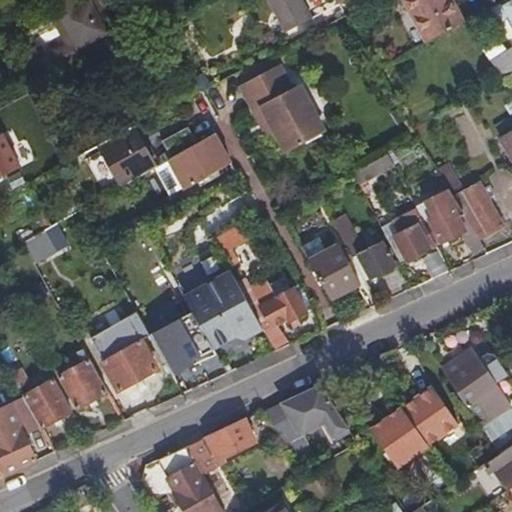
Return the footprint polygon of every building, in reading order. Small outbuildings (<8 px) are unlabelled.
[(64,13),(86,0),(85,0),(63,11),(64,13)] [(116,36),(96,0),(86,0),(64,13),(74,33),(84,52),(116,36)] [(269,0),(287,33),(311,20),(301,0),(269,0)] [(405,0),(429,42),(466,23),(452,0),(405,0)] [(511,0),(510,0),(507,2),(500,5),(492,9),(501,26),(510,21),(511,25),(511,0)] [(51,70),(84,52),(74,33),(40,50),(51,70)] [(511,49),(491,61),(502,80),(511,74),(511,49)] [(51,70),(40,50),(26,57),(36,77),(51,70)] [(262,105),(277,132),(288,150),(325,129),(300,83),(292,87),(279,64),(240,86),(253,110),(262,105)] [(511,74),(502,80),(511,96),(511,74)] [(269,137),(277,132),(262,105),(253,110),(269,137)] [(167,163),(197,145),(188,129),(163,144),(168,153),(160,159),(152,163),(133,129),(100,146),(124,187),(153,171),(167,163)] [(11,133),(0,139),(0,186),(31,169),(11,133)] [(511,158),(511,133),(501,140),(511,158)] [(231,164),(215,135),(197,145),(167,163),(182,189),(183,191),(197,183),(199,187),(218,176),(216,172),(231,164)] [(352,173),(359,185),(375,176),(374,174),(393,163),(387,153),(352,173)] [(168,197),(182,189),(167,163),(153,171),(168,197)] [(464,214),(480,240),(505,225),(481,184),(455,198),(464,214)] [(464,214),(455,198),(450,189),(426,202),(434,216),(423,222),(436,247),(462,234),(467,232),(459,216),(464,214)] [(297,203),(303,215),(322,204),(316,193),(297,203)] [(436,247),(423,222),(417,210),(394,222),(394,223),(400,234),(393,237),(402,255),(406,262),(436,247)] [(338,232),(351,226),(344,214),(332,221),(338,232)] [(480,240),(464,214),(459,216),(467,232),(462,234),(474,255),(485,248),(480,240)] [(400,234),(394,223),(382,229),(397,257),(402,255),(393,237),(400,234)] [(246,242),(237,226),(213,240),(222,256),(230,251),(246,242)] [(353,259),(364,280),(370,278),(371,280),(396,267),(384,242),(365,251),(351,226),(338,232),(348,251),(353,259)] [(24,244),(35,265),(52,256),(40,235),(24,244)] [(301,246),(308,260),(327,251),(320,237),(301,246)] [(308,260),(331,300),(360,286),(348,261),(344,253),(340,245),(327,251),(308,260)] [(213,248),(196,258),(210,284),(208,285),(211,290),(234,278),(231,272),(227,274),(213,248)] [(230,251),(222,256),(227,265),(235,260),(230,251)] [(348,251),(344,253),(348,261),(353,259),(348,251)] [(448,269),(440,255),(427,262),(434,276),(448,269)] [(245,340),(263,330),(242,291),(238,285),(234,278),(211,290),(208,285),(210,284),(196,258),(170,273),(192,314),(214,351),(235,338),(245,340)] [(238,285),(242,291),(250,287),(246,280),(238,285)] [(275,353),(289,346),(274,326),(286,320),(288,322),(305,314),(292,290),(289,292),(275,299),(272,293),(266,281),(251,290),(250,287),(242,291),(263,330),(275,353)] [(275,299),(289,292),(285,286),(272,293),(275,299)] [(305,314),(313,309),(300,286),(292,290),(305,314)] [(149,336),(137,314),(91,340),(104,364),(103,365),(118,394),(156,373),(139,342),(149,336)] [(192,314),(149,336),(152,341),(173,378),(195,366),(192,361),(214,351),(192,314)] [(78,411),(107,395),(84,353),(77,357),(82,366),(59,379),(78,411)] [(472,353),(443,373),(491,443),(511,428),(511,412),(495,387),(478,362),(472,353)] [(488,355),(478,362),(495,387),(504,381),(506,383),(511,381),(511,376),(509,372),(506,374),(495,357),(488,355)] [(21,370),(12,374),(20,389),(29,384),(21,370)] [(25,400),(41,427),(43,430),(72,413),(54,381),(25,398),(25,400)] [(320,387),(286,403),(294,416),(291,418),(296,426),(302,423),(305,427),(310,425),(307,420),(332,406),(320,387)] [(434,388),(371,431),(397,470),(429,447),(459,426),(434,388)] [(0,466),(5,477),(37,463),(24,436),(41,427),(25,400),(0,410),(0,466)] [(253,435),(246,421),(159,461),(177,493),(175,494),(185,511),(224,511),(205,477),(217,471),(211,460),(221,454),(224,459),(252,445),(248,437),(253,435)] [(511,489),(511,447),(500,456),(489,463),(488,463),(492,468),(486,472),(493,482),(498,478),(509,492),(511,491),(511,489)] [(227,465),(224,459),(221,454),(211,460),(217,471),(227,465)]
